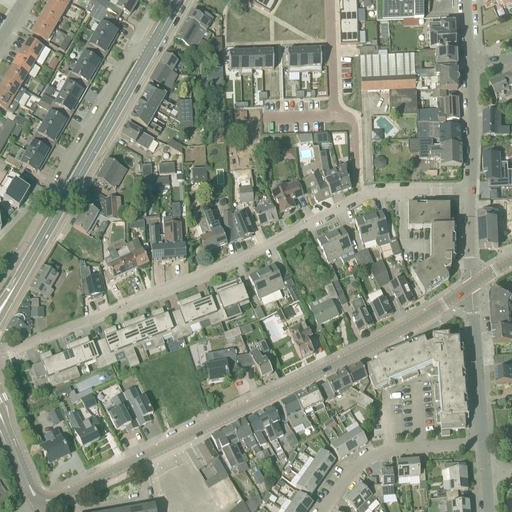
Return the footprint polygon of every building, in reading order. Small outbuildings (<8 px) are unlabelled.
[(61,17),(69,5),(61,0),(51,0),(47,9),(61,17)] [(119,19),(123,12),(130,16),(139,1),(138,0),(137,0),(121,0),(119,4),(111,0),(109,4),(101,0),(99,0),(97,4),(96,6),(119,19)] [(273,0),(256,0),(254,5),(269,14),(275,4),(273,2),(273,0)] [(380,0),(380,21),(404,20),(423,20),(423,1),(429,1),(429,0),(380,0)] [(511,0),(502,0),(504,5),(503,6),(505,11),(511,7),(511,0)] [(85,12),(89,14),(90,15),(96,6),(97,4),(92,1),(85,12)] [(356,2),(342,2),(342,12),(339,13),(339,24),(342,24),(357,23),(356,2)] [(112,31),(119,19),(96,6),(90,15),(88,19),(101,26),(95,35),(113,45),(118,36),(116,35),(117,33),(112,31)] [(54,30),(61,17),(47,9),(39,22),(54,30)] [(206,32),(212,20),(204,15),(202,19),(192,13),(188,20),(200,27),(199,28),(206,32)] [(188,20),(176,40),(194,51),(206,32),(199,28),(200,27),(188,20)] [(39,22),(32,35),(46,43),(54,30),(39,22)] [(357,23),(342,24),(343,34),(340,34),(340,46),(358,46),(357,23)] [(454,36),(454,25),(439,25),(428,26),(429,33),(430,52),(441,51),(441,54),(455,54),(455,36),(454,36)] [(113,45),(95,35),(90,45),(87,44),(84,48),(104,60),(113,45)] [(66,37),(59,50),(64,53),(71,41),(66,37)] [(42,50),(28,41),(20,55),(34,64),(42,50)] [(104,60),(84,48),(82,53),(84,55),(78,65),(96,75),(104,60)] [(359,57),(359,49),(341,49),(341,58),(359,57)] [(284,65),(287,65),(288,75),(299,75),(298,51),(287,52),(287,57),(284,57),(284,65)] [(310,75),(310,51),(298,51),(299,75),(310,75)] [(321,64),(324,64),(323,56),(320,56),(320,51),(310,51),(310,75),(321,74),(321,64)] [(273,66),(276,66),(276,58),(273,58),(272,52),(262,53),(262,72),(273,71),(273,66)] [(240,72),(239,53),(228,54),(229,73),(240,72)] [(240,72),(240,77),(252,77),(252,72),(251,53),(239,53),(240,72)] [(251,53),(252,72),(262,72),(262,53),(251,53)] [(434,69),(456,68),(455,54),(441,54),(420,55),(413,55),(414,72),(421,71),(420,63),(434,62),(434,69)] [(27,76),(34,64),(20,55),(12,68),(27,76)] [(176,62),(165,55),(159,66),(172,73),(171,74),(175,76),(177,72),(172,69),(176,62)] [(388,92),(389,117),(416,116),(416,112),(415,92),(414,72),(413,55),(360,58),(361,93),(388,92)] [(53,72),(59,63),(53,59),(47,68),(53,72)] [(72,75),(70,73),(66,71),(63,76),(67,78),(87,90),(96,75),(78,65),(72,75)] [(34,80),(40,70),(34,66),(28,76),(34,80)] [(159,66),(149,82),(162,89),(170,93),(174,86),(167,82),(171,74),(172,73),(159,66)] [(27,76),(12,68),(5,81),(19,89),(20,89),(27,76)] [(456,70),(421,71),(414,72),(415,92),(436,91),(436,92),(445,92),(457,91),(456,70)] [(223,85),(223,74),(208,74),(208,86),(223,85)] [(505,99),(511,96),(511,75),(490,85),(497,101),(504,97),(505,99)] [(61,94),(79,105),(87,90),(67,78),(64,83),(67,84),(61,94)] [(0,95),(12,102),(18,105),(25,93),(20,89),(19,89),(5,81),(0,88),(0,95)] [(46,87),(43,95),(51,98),(54,90),(46,87)] [(165,97),(149,88),(143,99),(170,115),(168,119),(180,125),(180,130),(181,130),(187,129),(187,130),(192,129),(191,102),(179,103),(178,102),(174,109),(162,102),(165,97)] [(440,127),(440,125),(445,125),(445,122),(459,121),(457,99),(445,100),(445,92),(436,92),(432,92),(432,101),(436,100),(437,111),(416,112),(416,116),(416,125),(428,125),(428,128),(440,127)] [(55,105),(53,103),(54,103),(43,97),(40,102),(70,120),(79,105),(61,94),(55,105)] [(12,102),(0,95),(0,108),(6,113),(12,102)] [(170,115),(143,99),(136,110),(152,119),(155,114),(167,121),(168,119),(170,115)] [(40,102),(37,107),(50,114),(44,124),(61,135),(70,120),(40,102)] [(136,110),(130,121),(158,137),(161,131),(150,124),(152,119),(136,110)] [(498,113),(484,113),(483,113),(483,138),(498,138),(509,136),(508,129),(498,130),(498,113)] [(13,123),(14,124),(18,127),(23,129),(27,123),(17,117),(13,123)] [(15,126),(6,121),(0,131),(9,137),(15,126)] [(36,133),(33,138),(53,150),(61,135),(44,124),(38,134),(36,133)] [(147,152),(153,141),(127,126),(124,131),(123,133),(122,135),(121,137),(147,152)] [(428,140),(433,140),(441,140),(441,146),(460,146),(459,128),(440,129),(440,127),(428,128),(428,140)] [(9,137),(0,131),(0,132),(0,144),(4,147),(9,137)] [(371,132),(371,143),(382,143),(371,132)] [(327,135),(313,136),(313,145),(327,144),(327,136),(327,135)] [(300,145),(312,144),(311,136),(296,136),(300,145)] [(32,144),(27,154),(44,164),(53,150),(33,138),(30,143),(32,144)] [(181,156),(181,147),(170,141),(167,147),(181,156)] [(433,146),(433,142),(408,142),(408,152),(418,152),(419,161),(440,161),(440,168),(461,168),(460,146),(441,146),(433,146)] [(286,162),(295,161),(294,151),(285,152),(286,162)] [(319,154),(320,157),(322,173),(322,176),(331,198),(342,194),(335,178),(338,177),(335,170),(329,173),(328,171),(325,153),(319,154)] [(27,154),(21,165),(8,157),(7,158),(5,163),(19,171),(22,165),(36,174),(37,172),(39,173),(44,164),(27,154)] [(511,171),(501,172),(501,155),(483,156),(483,172),(488,172),(488,176),(486,176),(486,177),(486,183),(489,183),(489,189),(511,188),(511,171)] [(382,171),(386,167),(386,162),(382,158),(377,158),(373,162),(373,167),(377,170),(382,171)] [(119,183),(120,182),(127,171),(107,160),(102,169),(109,173),(106,178),(112,181),(113,180),(119,183)] [(141,167),(142,175),(142,178),(151,178),(150,166),(141,167)] [(174,168),(159,170),(159,176),(175,175),(174,168)] [(102,169),(96,180),(115,191),(119,183),(113,180),(112,181),(106,178),(109,173),(102,169)] [(192,171),(193,185),(206,184),(205,169),(192,171)] [(342,194),(350,191),(344,175),(344,170),(338,172),(340,176),(338,177),(335,178),(342,194)] [(322,173),(307,179),(317,204),(331,198),(322,176),(322,173)] [(141,186),(142,175),(134,174),(134,185),(141,186)] [(29,191),(14,182),(9,191),(24,201),(29,191)] [(291,201),(302,197),(297,185),(286,190),(285,186),(271,192),(281,215),(294,209),(291,201)] [(238,189),(240,205),(253,204),(252,188),(238,189)] [(491,200),(501,199),(501,190),(490,190),(491,200)] [(18,210),(24,201),(9,191),(3,201),(18,210)] [(92,226),(98,216),(107,221),(105,202),(94,196),(87,208),(85,207),(79,218),(92,226)] [(117,222),(116,199),(105,200),(107,222),(117,222)] [(180,204),(171,204),(172,218),(180,217),(180,204)] [(448,281),(444,275),(450,271),(450,260),(455,260),(455,229),(453,229),(453,223),(449,223),(449,205),(407,205),(407,230),(430,230),(430,263),(410,275),(424,297),(448,281)] [(254,212),(260,227),(277,220),(271,206),(254,212)] [(376,241),(389,237),(381,212),(368,217),(376,241)] [(204,216),(206,222),(216,250),(227,246),(218,224),(215,225),(211,213),(204,216)] [(223,229),(232,229),(232,213),(222,213),(223,229)] [(232,221),(234,241),(240,238),(241,240),(244,239),(245,241),(252,238),(251,236),(253,235),(245,215),(244,213),(234,217),(235,220),(233,220),(232,221)] [(498,213),(478,214),(479,232),(498,231),(497,221),(498,221),(498,213)] [(368,217),(355,221),(362,245),(376,241),(368,217)] [(79,218),(73,229),(86,236),(92,226),(79,218)] [(159,247),(161,247),(163,263),(174,262),(171,227),(171,225),(172,225),(171,218),(162,219),(163,226),(164,237),(158,238),(159,247)] [(174,262),(185,261),(184,245),(181,245),(179,218),(171,218),(172,225),(171,225),(171,227),(174,262)] [(200,239),(205,254),(216,250),(206,222),(198,224),(203,238),(200,239)] [(99,229),(104,233),(107,227),(102,224),(99,229)] [(149,229),(152,264),(163,263),(161,247),(159,247),(158,238),(158,228),(149,229)] [(353,252),(342,229),(329,235),(340,258),(353,252)] [(479,250),(499,249),(498,231),(479,232),(479,250)] [(329,235),(317,241),(328,264),(340,258),(329,235)] [(394,258),(401,255),(396,239),(389,241),(394,258)] [(126,249),(137,271),(148,266),(142,251),(137,241),(132,243),(125,246),(127,249),(126,249)] [(109,271),(104,274),(108,284),(114,281),(128,275),(128,273),(123,273),(120,261),(119,261),(116,254),(115,251),(113,247),(107,250),(107,252),(113,264),(107,267),(109,271)] [(128,273),(128,275),(137,271),(126,249),(116,254),(119,261),(120,261),(123,273),(128,273)] [(373,266),(366,251),(359,254),(367,269),(373,266)] [(359,254),(352,257),(359,272),(367,269),(359,254)] [(47,290),(56,275),(59,269),(49,263),(45,269),(42,268),(30,289),(48,300),(52,293),(47,290)] [(386,273),(381,263),(374,266),(379,276),(386,273)] [(80,266),(82,298),(90,298),(91,301),(92,300),(92,299),(95,298),(95,300),(101,298),(102,298),(101,295),(102,295),(98,277),(91,279),(88,269),(86,269),(85,265),(80,266)] [(272,295),(286,289),(294,304),(300,301),(288,276),(280,279),(274,266),(261,272),(272,295)] [(369,268),(373,280),(379,290),(384,288),(379,276),(374,266),(369,268)] [(331,267),(324,270),(331,286),(337,283),(338,282),(331,267)] [(261,272),(248,277),(259,301),(272,295),(261,272)] [(386,273),(379,276),(384,288),(388,286),(399,310),(414,303),(406,286),(402,279),(389,285),(389,282),(386,273)] [(324,288),(330,286),(326,277),(320,280),(324,288)] [(239,309),(249,305),(239,280),(214,290),(217,297),(211,300),(211,299),(210,299),(220,325),(242,316),(239,309)] [(331,286),(337,298),(343,296),(337,283),(331,286)] [(318,327),(338,317),(330,302),(337,299),(331,286),(324,289),(328,296),(308,306),(318,327)] [(511,299),(495,290),(491,298),(492,299),(492,301),(490,301),(491,316),(511,315),(511,299)] [(199,296),(189,300),(198,322),(201,332),(220,325),(210,299),(210,300),(202,303),(199,296)] [(349,304),(354,315),(350,316),(358,333),(373,327),(360,299),(349,304)] [(370,305),(377,322),(392,316),(384,299),(383,299),(371,305),(370,305)] [(39,308),(38,300),(29,300),(30,319),(32,319),(32,309),(39,308)] [(188,326),(198,322),(189,300),(179,304),(181,311),(179,312),(179,311),(179,312),(173,314),(183,339),(192,336),(188,326)] [(264,320),(261,312),(260,309),(253,311),(258,322),(264,320)] [(160,336),(170,333),(174,343),(183,339),(173,314),(167,316),(166,316),(167,317),(165,317),(162,310),(151,314),(154,322),(160,336)] [(276,313),(282,324),(289,321),(283,310),(276,313)] [(491,316),(492,332),(511,330),(511,315),(491,316)] [(12,320),(6,332),(19,340),(21,338),(24,340),(29,330),(23,326),(23,324),(24,322),(24,319),(23,318),(21,316),(18,316),(16,317),(15,319),(13,321),(12,320)] [(133,321),(141,344),(142,346),(152,342),(155,350),(160,348),(163,346),(164,346),(160,336),(154,322),(146,325),(143,317),(133,321)] [(139,365),(136,357),(132,347),(141,344),(133,321),(123,325),(125,333),(117,336),(126,361),(129,369),(139,365)] [(305,359),(313,355),(306,341),(311,338),(305,326),(287,334),(293,347),(300,361),(304,359),(305,359)] [(104,341),(98,343),(108,368),(126,361),(117,336),(115,328),(104,332),(107,340),(105,340),(104,340),(104,341)] [(238,329),(224,335),(227,342),(241,336),(238,329)] [(492,332),(493,346),(511,344),(511,330),(492,332)] [(365,369),(374,391),(382,388),(383,391),(395,386),(393,382),(401,379),(403,383),(418,377),(416,372),(424,369),(426,373),(429,372),(433,374),(433,378),(438,377),(438,385),(433,386),(435,403),(440,402),(440,411),(435,411),(436,425),(440,424),(441,438),(449,437),(449,432),(464,430),(463,418),(468,417),(462,349),(458,349),(457,341),(448,342),(447,336),(431,337),(432,341),(423,344),(422,341),(375,360),(376,364),(365,369)] [(99,371),(108,368),(98,343),(93,345),(92,345),(92,346),(90,346),(87,339),(77,343),(85,365),(95,361),(99,371)] [(268,352),(263,342),(257,345),(260,350),(249,355),(249,356),(255,367),(261,380),(272,375),(265,360),(263,355),(268,352)] [(85,365),(77,343),(67,347),(69,354),(61,357),(71,382),(80,379),(76,369),(85,365)] [(236,368),(233,351),(211,355),(213,367),(207,368),(209,383),(227,380),(225,370),(236,368)] [(246,351),(242,351),(245,369),(255,367),(249,356),(247,356),(246,351)] [(32,368),(36,380),(46,376),(48,380),(58,376),(62,386),(71,382),(61,357),(60,357),(61,357),(53,361),(50,353),(39,357),(42,364),(32,368)] [(511,357),(494,359),(495,366),(511,364),(511,357)] [(369,384),(367,380),(359,366),(343,374),(350,388),(359,384),(360,386),(362,387),(358,394),(361,395),(362,396),(369,384)] [(511,371),(495,372),(496,385),(511,384),(511,371)] [(77,385),(81,393),(105,382),(101,374),(77,385)] [(327,386),(318,390),(325,403),(335,399),(334,397),(350,388),(343,374),(325,383),(327,386)] [(69,394),(71,393),(68,387),(54,394),(57,401),(60,400),(59,399),(60,398),(60,397),(61,397),(62,396),(62,395),(63,395),(65,395),(66,395),(68,397),(70,396),(69,394)] [(314,415),(324,410),(314,389),(306,393),(306,392),(304,393),(314,415)] [(148,418),(152,415),(144,398),(139,400),(134,390),(122,395),(139,428),(146,425),(145,424),(149,421),(148,418)] [(314,415),(304,393),(302,395),(294,398),(293,398),(301,412),(305,419),(314,415)] [(96,406),(91,395),(80,401),(85,411),(96,406)] [(106,412),(117,433),(125,429),(127,432),(132,430),(132,432),(139,428),(122,395),(111,401),(115,408),(106,412)] [(368,412),(373,403),(362,396),(361,395),(356,405),(368,412)] [(311,428),(305,419),(301,412),(293,398),(280,405),(287,420),(288,419),(293,430),(295,429),(297,434),(293,436),(297,444),(298,445),(315,433),(311,429),(311,428)] [(280,423),(272,408),(264,413),(277,440),(283,437),(277,424),(280,423)] [(58,412),(49,416),(54,427),(63,423),(58,412)] [(270,443),(277,440),(264,413),(255,417),(262,432),(264,431),(270,443)] [(350,425),(355,422),(349,413),(344,416),(350,425)] [(94,420),(82,425),(77,414),(68,418),(83,449),(99,441),(96,435),(101,433),(94,420)] [(255,417),(246,421),(259,448),(265,445),(259,433),(262,432),(255,417)] [(251,437),(244,422),(230,429),(237,444),(242,442),(246,451),(251,449),(258,463),(263,461),(263,460),(265,460),(261,453),(259,454),(251,437)] [(236,467),(244,464),(247,463),(243,455),(240,457),(234,445),(237,444),(230,429),(220,433),(236,467)] [(357,450),(367,445),(358,430),(348,436),(357,450)] [(48,466),(69,456),(61,439),(60,439),(57,432),(50,435),(54,442),(40,449),(44,457),(44,458),(45,459),(48,466)] [(220,433),(210,439),(217,453),(220,452),(225,460),(230,471),(237,468),(236,467),(220,433)] [(297,444),(293,436),(293,435),(285,439),(290,449),(298,445),(297,444)] [(348,436),(339,442),(348,456),(357,450),(348,436)] [(330,448),(339,462),(348,456),(339,442),(330,448)] [(228,477),(217,461),(208,444),(197,451),(206,467),(211,464),(220,482),(228,477)] [(269,457),(266,451),(261,453),(265,460),(265,459),(267,463),(270,461),(268,458),(269,457)] [(328,471),(335,462),(321,453),(315,462),(328,471)] [(418,461),(407,462),(409,484),(409,486),(419,485),(419,483),(425,483),(424,471),(418,471),(418,461)] [(328,471),(315,462),(308,471),(322,480),(328,471)] [(397,473),(391,473),(392,485),(409,484),(407,462),(396,463),(397,473)] [(443,483),(449,482),(466,481),(465,470),(455,471),(455,465),(443,466),(443,472),(442,472),(443,483)] [(322,480),(308,471),(302,479),(316,489),(322,480)] [(393,497),(392,485),(391,473),(391,471),(380,472),(382,486),(373,487),(378,499),(383,498),(393,497)] [(263,482),(259,474),(252,477),(257,485),(263,482)] [(296,488),(309,498),(316,489),(302,479),(296,488)] [(457,492),(467,491),(466,481),(449,482),(450,492),(445,493),(446,499),(458,498),(457,492)] [(373,487),(366,493),(359,486),(352,494),(367,510),(375,502),(374,502),(378,499),(373,487)] [(366,511),(368,510),(367,510),(352,494),(344,501),(352,509),(349,511),(366,511)] [(303,511),(306,511),(312,505),(298,495),(292,504),(303,511)] [(468,511),(468,503),(458,504),(458,498),(446,499),(446,505),(446,511),(468,511)] [(248,511),(242,502),(232,511),(248,511)] [(254,511),(249,502),(244,505),(248,511),(254,511)]
